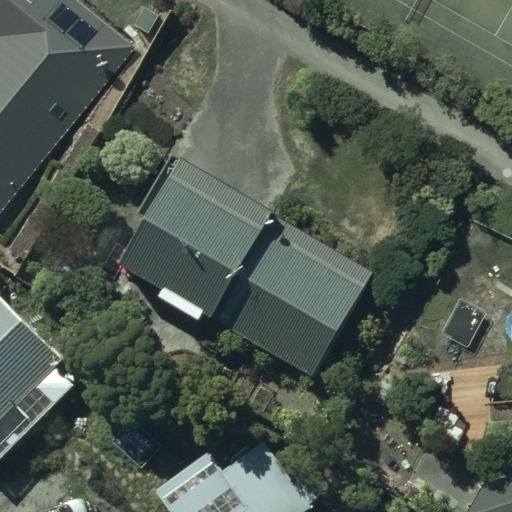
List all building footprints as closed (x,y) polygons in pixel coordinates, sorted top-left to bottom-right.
[(0,0),(0,209),(127,45),(67,0),(0,0)] [(383,280),(193,169),(131,272),(321,384),(383,280)] [(0,445),(79,364),(0,287),(0,445)] [(202,454),(146,493),(159,511),(298,511),(306,507),(260,442),(215,474),(202,454)] [(511,511),(511,455),(500,451),(459,511),(511,511)]
